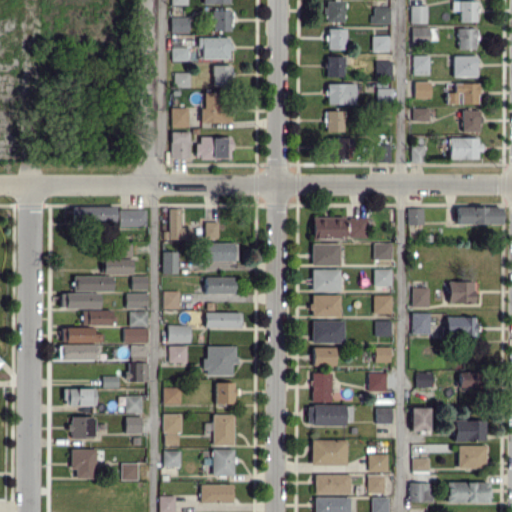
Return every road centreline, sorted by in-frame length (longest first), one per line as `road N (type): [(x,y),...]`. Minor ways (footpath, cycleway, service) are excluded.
road 1 (residential): [(0,184),(511,189)]
road 2 (residential): [(274,0),(273,511)]
road 3 (residential): [(24,185),(26,511)]
road 4 (residential): [(511,189),(510,511)]
